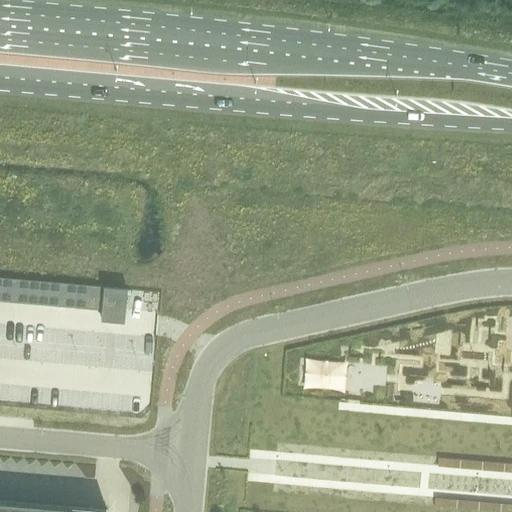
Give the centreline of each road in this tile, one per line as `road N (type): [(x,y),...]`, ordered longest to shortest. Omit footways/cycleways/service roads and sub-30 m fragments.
road 1 (primary): [(511,74),(0,12)]
road 2 (primary): [(0,79),(511,121)]
road 3 (unclassified): [(511,283),(377,305),(232,343),(205,375),(196,455)]
road 4 (unclassified): [(196,455),(0,437)]
